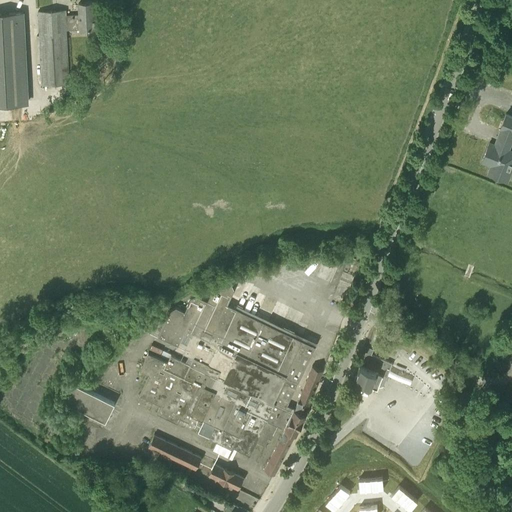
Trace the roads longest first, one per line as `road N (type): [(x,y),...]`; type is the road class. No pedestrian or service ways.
road 1 (tertiary): [(364,307),(479,0)]
road 2 (tertiary): [(268,511),(295,469),(364,307)]
road 3 (unclassified): [(494,392),(364,307)]
